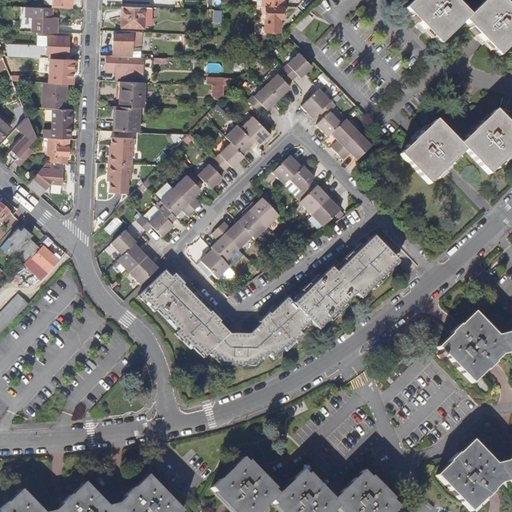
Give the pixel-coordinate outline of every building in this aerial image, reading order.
[(41,0),(42,4),(52,4),(52,7),(73,8),(73,0),(41,0)] [(511,9),(508,5),(502,0),(484,0),(469,15),(456,1),(454,0),(413,0),(405,8),(419,23),(426,30),(439,44),(464,21),(478,35),(485,42),(498,56),(511,42),(511,9)] [(28,20),(28,32),(58,33),(59,17),(52,16),(52,7),(22,6),(22,20),(28,20)] [(280,21),(281,7),(263,6),(261,33),(279,34),(279,25),(277,25),(277,21),(280,21)] [(143,26),(143,9),(121,8),(120,28),(142,30),(143,26)] [(143,9),(143,26),(151,26),(152,9),(143,9)] [(212,22),(222,23),(222,13),(213,12),(212,22)] [(422,34),(426,30),(419,23),(415,26),(422,34)] [(112,33),(111,56),(112,56),(130,57),(131,34),(112,33)] [(485,42),(478,35),(474,38),(481,45),(485,42)] [(8,45),(8,57),(41,58),(41,54),(65,55),(66,37),(46,36),(46,46),(8,45)] [(280,68),(290,78),(295,73),(298,76),(309,66),(297,52),(280,68)] [(114,78),(139,80),(141,58),(130,57),(112,56),(111,56),(105,56),(105,64),(104,64),(104,73),(114,74),(114,78)] [(70,81),(71,59),(51,58),(50,84),(63,85),(63,81),(70,81)] [(284,83),(290,78),(280,68),(263,85),(276,98),(288,87),(284,83)] [(112,75),(98,74),(98,82),(112,82),(112,75)] [(210,76),(210,86),(232,87),(242,77),(210,76)] [(141,110),(142,84),(139,84),(118,83),(117,109),(135,110),(141,110)] [(64,97),(65,85),(63,85),(50,84),(41,84),(40,108),(50,109),(63,109),(64,100),(61,100),(61,97),(64,97)] [(264,109),(276,98),(263,85),(251,96),(250,95),(245,99),(256,111),(261,106),(264,109)] [(317,111),(329,100),(317,89),(300,105),(306,111),(304,113),(310,119),(317,111)] [(334,106),(329,100),(317,111),(323,117),(315,124),(326,136),(332,131),(340,123),(329,111),(334,106)] [(41,131),(41,138),(47,139),(68,139),(69,110),(63,109),(50,109),(49,131),(41,131)] [(113,109),(112,132),(134,133),(135,110),(117,109),(113,109)] [(428,184),(442,171),(450,163),(464,150),(488,174),(503,160),(511,153),(511,151),(511,127),(494,109),(481,122),(473,130),(459,144),(435,119),(421,133),(413,141),(399,154),(428,184)] [(250,116),(238,128),(252,142),(256,147),(262,141),(260,139),(266,133),(250,116)] [(345,118),(340,123),(332,131),(339,138),(332,144),(338,150),(358,131),(345,118)] [(473,130),(481,122),(478,119),(470,126),(473,130)] [(252,142),(238,128),(235,124),(223,135),(228,142),(242,156),(248,151),(245,148),(252,142)] [(7,154),(14,160),(23,150),(34,138),(30,129),(7,154)] [(413,141),(421,133),(417,130),(410,137),(413,141)] [(371,144),(358,131),(338,150),(344,157),(351,150),(357,157),(371,144)] [(108,176),(108,182),(107,194),(124,195),(126,181),(129,181),(131,152),(132,152),(133,139),(110,138),(109,147),(109,153),(107,153),(105,176),(108,176)] [(48,157),(48,164),(65,165),(65,155),(67,155),(68,139),(47,139),(46,157),(48,157)] [(231,166),(242,156),(228,142),(211,158),(222,169),(228,164),(231,166)] [(28,155),(23,150),(14,160),(19,165),(28,155)] [(351,153),(345,158),(350,164),(356,159),(351,153)] [(511,153),(503,160),(507,164),(511,158),(511,153)] [(289,178),(303,165),(298,159),(295,162),(288,155),(272,171),(283,184),(289,178)] [(222,169),(211,158),(194,174),(208,188),(219,178),(216,175),(222,169)] [(450,163),(442,171),(446,175),(454,167),(450,163)] [(303,165),(289,178),(305,196),(317,185),(311,179),(314,176),(303,165)] [(40,170),(39,169),(25,185),(37,196),(47,186),(59,186),(60,171),(40,170)] [(185,177),(192,184),(194,182),(187,175),(185,177)] [(185,177),(173,189),(192,209),(198,204),(192,197),(199,191),(192,184),(185,177)] [(166,196),(173,189),(167,184),(160,190),(166,196)] [(300,200),(311,212),(331,194),(325,188),(322,190),(317,185),(305,196),(300,200)] [(163,207),(173,216),(180,210),(185,216),(192,209),(173,189),(166,196),(159,202),(163,207)] [(336,199),(331,194),(311,212),(312,213),(308,218),(318,228),(322,224),(323,225),(340,209),(333,202),(336,199)] [(248,208),(267,227),(278,216),(261,199),(255,205),(253,203),(248,208)] [(158,212),(163,207),(159,202),(154,207),(158,212)] [(158,212),(154,207),(153,206),(142,217),(141,216),(135,222),(145,233),(151,227),(160,236),(171,225),(169,223),(174,218),(173,216),(163,207),(158,212)] [(0,223),(3,227),(12,217),(1,207),(0,207),(0,223)] [(254,239),(267,227),(248,208),(242,214),(244,216),(237,222),(250,236),(254,239)] [(114,217),(104,229),(109,234),(120,222),(114,217)] [(223,223),(216,229),(236,249),(250,236),(237,222),(229,230),(223,223)] [(10,247),(25,261),(28,257),(37,248),(26,239),(29,235),(21,228),(16,234),(14,232),(7,238),(13,244),(10,247)] [(210,249),(223,261),(236,249),(216,229),(210,235),(217,242),(210,249)] [(109,244),(121,256),(132,245),(135,242),(123,230),(109,244)] [(336,274),(350,288),(353,291),(356,295),(360,291),(360,286),(365,282),(370,287),(372,289),(379,282),(377,280),(386,271),(382,266),(385,263),(388,264),(394,258),(374,238),(363,249),(354,257),(351,253),(344,261),(347,264),(336,274)] [(138,251),(132,245),(121,256),(115,262),(127,274),(146,254),(141,249),(138,251)] [(359,245),(351,253),(354,257),(363,249),(359,245)] [(45,273),(56,260),(43,247),(31,260),(45,273)] [(223,261),(210,249),(209,247),(203,253),(205,256),(199,262),(215,279),(228,267),(223,261)] [(152,260),(146,254),(127,274),(138,285),(155,269),(149,262),(152,260)] [(32,261),(28,257),(25,261),(17,270),(21,273),(32,261)] [(397,261),(394,258),(388,264),(385,263),(382,266),(386,271),(397,261)] [(333,271),(336,274),(347,264),(344,261),(333,271)] [(165,268),(162,271),(168,277),(171,274),(165,268)] [(328,319),(335,312),(333,310),(343,301),(338,296),(342,293),(346,292),(350,288),(336,274),(333,271),(330,268),(319,278),(311,286),(308,284),(300,291),(303,294),(292,304),(306,317),(308,320),(313,325),(317,321),(317,316),(321,312),(326,317),(328,319)] [(163,313),(168,318),(190,296),(180,286),(182,285),(171,274),(168,277),(162,271),(136,297),(142,303),(145,301),(154,310),(158,305),(163,309),(163,313)] [(377,280),(379,282),(389,273),(386,271),(377,280)] [(311,286),(319,278),(316,275),(308,284),(311,286)] [(360,291),(356,295),(359,297),(370,287),(365,282),(360,286),(360,291)] [(353,291),(350,288),(346,292),(342,293),(338,296),(343,301),(353,291)] [(290,301),(292,304),(303,294),(300,291),(290,301)] [(173,334),(179,341),(182,339),(191,349),(196,344),(200,347),(200,351),(205,356),(208,353),(227,334),(216,323),(217,322),(208,313),(207,314),(190,296),(168,318),(171,322),(176,322),(180,327),(175,332),(173,334)] [(265,352),(268,354),(272,350),(272,345),(276,341),(282,346),(284,349),(291,342),(288,339),(298,330),(293,325),(297,321),(301,321),(306,317),(292,304),(290,301),(285,297),(266,316),(263,313),(255,320),(258,323),(247,334),(265,352)] [(0,333),(26,306),(17,298),(0,315),(0,333)] [(151,313),(154,310),(145,301),(142,303),(151,313)] [(345,303),(343,301),(333,310),(335,312),(345,303)] [(158,305),(154,310),(165,321),(168,318),(163,313),(163,309),(158,305)] [(317,321),(313,325),(315,327),(326,317),(321,312),(317,316),(317,321)] [(511,328),(507,334),(496,336),(473,312),(459,326),(451,334),(437,347),(441,352),(437,355),(441,358),(444,355),(472,383),(486,370),(493,362),(501,355),(511,352),(511,353),(511,328)] [(293,325),(298,330),(308,320),(306,317),(301,321),(297,321),(293,325)] [(168,318),(165,321),(175,332),(180,327),(176,322),(171,322),(168,318)] [(451,334),(459,326),(455,322),(447,330),(451,334)] [(300,332),(298,330),(288,339),(291,342),(300,332)] [(208,353),(213,359),(216,356),(221,361),(228,361),(228,365),(245,365),(245,360),(251,360),(256,355),(259,357),(265,352),(247,334),(227,334),(208,353)] [(189,351),(191,349),(182,339),(179,341),(189,351)] [(270,357),(282,346),(276,341),(272,345),(272,350),(268,354),(270,357)] [(196,344),(191,349),(202,359),(205,356),(200,351),(200,347),(196,344)] [(251,364),(259,357),(256,355),(251,360),(245,360),(245,365),(251,364)] [(216,356),(213,359),(220,365),(228,365),(228,361),(221,361),(216,356)] [(405,360),(394,371),(399,377),(411,365),(405,360)] [(493,362),(486,370),(489,373),(492,370),(496,365),(493,362)] [(389,386),(394,382),(388,376),(384,380),(389,386)] [(484,498),(492,490),(500,483),(510,481),(511,482),(511,455),(506,461),(495,464),(472,440),(457,454),(450,462),(436,475),(470,511),(484,498)] [(450,462),(457,454),(453,451),(446,458),(450,462)] [(259,511),(270,501),(281,511),(331,511),(337,507),(341,511),(392,511),(398,507),(384,493),(377,485),(362,470),(331,500),(323,492),(316,484),(302,470),(277,494),(263,479),(255,471),(242,458),(211,488),(224,501),(232,510),(234,511),(259,511)] [(255,471),(263,479),(267,476),(259,468),(255,471)] [(180,511),(181,511),(147,475),(133,489),(125,497),(119,503),(106,506),(85,483),(70,497),(62,505),(55,511),(49,511),(42,511),(21,490),(7,504),(0,510),(0,511),(180,511)] [(316,484),(323,492),(327,488),(319,481),(316,484)] [(377,485),(384,493),(388,489),(380,481),(377,485)] [(125,497),(133,489),(130,486),(122,494),(125,497)] [(492,490),(484,498),(487,501),(495,494),(492,490)] [(62,505),(70,497),(67,493),(59,501),(62,505)] [(229,511),(232,510),(224,501),(220,505),(226,511),(229,511)]
